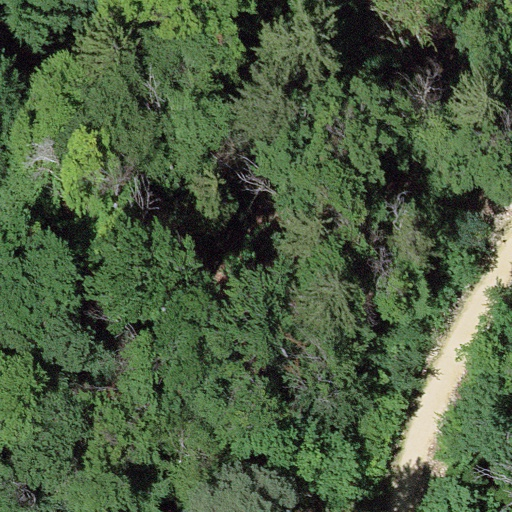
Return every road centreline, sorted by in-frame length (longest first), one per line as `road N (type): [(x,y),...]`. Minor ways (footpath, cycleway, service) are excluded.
road 1 (track): [(0,272),(100,90),(163,0)]
road 2 (track): [(511,254),(411,427),(392,511)]
